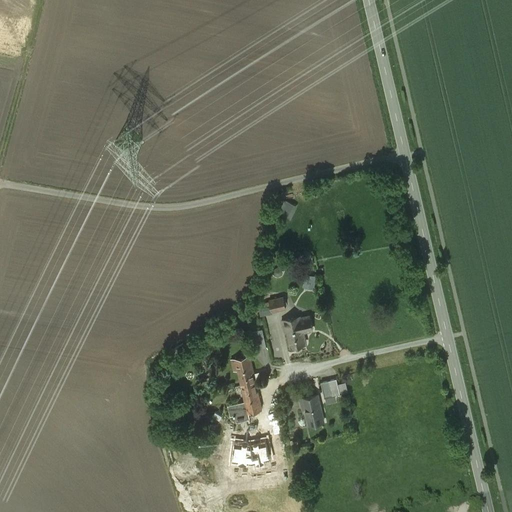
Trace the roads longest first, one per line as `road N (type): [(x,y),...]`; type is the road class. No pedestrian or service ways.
road 1 (unclassified): [(0,184),(167,209),(404,156)]
road 2 (secondary): [(404,156),(488,511)]
road 3 (track): [(0,165),(41,0)]
road 4 (secondary): [(368,0),(404,156)]
